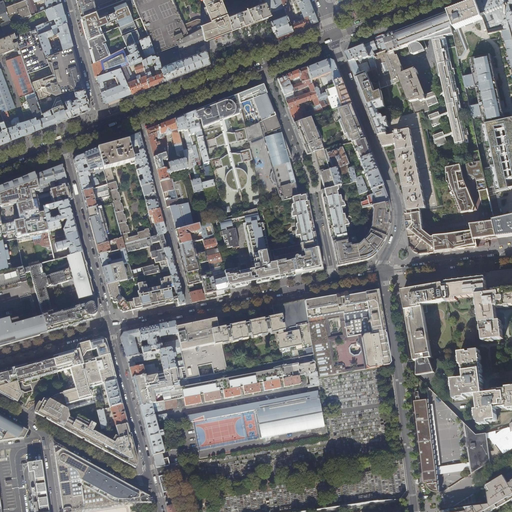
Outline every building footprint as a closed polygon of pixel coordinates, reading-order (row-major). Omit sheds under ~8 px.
[(31,15),(26,0),(21,2),(10,6),(5,8),(10,22),(15,21),(26,17),(31,15)] [(39,10),(37,11),(34,2),(41,0),(43,0),(46,9),(61,3),(59,0),(26,0),(31,15),(31,16),(41,12),(44,10),(43,7),(39,8),(39,10)] [(96,11),(94,1),(93,0),(76,0),(77,4),(78,4),(82,17),(96,11)] [(133,21),(141,18),(133,0),(124,0),(96,11),(82,17),(81,17),(87,40),(103,34),(118,27),(133,21)] [(184,25),(172,0),(133,0),(141,18),(148,36),(151,34),(152,37),(155,46),(155,47),(156,48),(156,50),(157,52),(157,53),(178,45),(177,41),(188,35),(184,25)] [(197,19),(184,25),(188,35),(201,28),(204,41),(217,36),(231,30),(227,14),(221,0),(202,0),(210,20),(211,20),(212,21),(204,24),(204,23),(203,22),(201,20),(199,19),(198,19),(197,19)] [(251,23),(270,15),(269,12),(263,0),(252,0),(237,9),(227,14),(231,30),(251,23)] [(284,7),(280,0),(263,0),(269,12),(284,7)] [(297,0),(305,19),(295,23),(286,0),(280,0),(284,7),(286,15),(293,31),(293,32),(311,25),(311,24),(317,22),(314,12),(308,0),(297,0)] [(510,30),(504,7),(508,6),(505,0),(483,0),(477,2),(483,19),(489,34),(503,31),(510,30)] [(11,25),(10,22),(5,8),(4,6),(3,1),(0,2),(0,54),(18,47),(14,36),(11,25)] [(479,21),(483,19),(477,2),(473,4),(450,13),(455,26),(456,30),(457,30),(479,21)] [(46,9),(44,10),(41,12),(45,22),(58,17),(64,14),(63,9),(61,3),(46,9)] [(458,57),(452,27),(455,26),(450,13),(422,24),(404,31),(410,42),(418,39),(420,51),(424,49),(427,48),(424,40),(428,39),(432,37),(436,48),(437,48),(437,50),(438,50),(439,54),(437,54),(441,70),(442,70),(442,72),(441,72),(441,73),(440,74),(440,75),(441,76),(442,76),(443,78),(445,91),(446,91),(447,93),(445,93),(445,94),(445,95),(445,96),(446,96),(447,97),(447,100),(450,112),(451,111),(451,114),(450,114),(449,115),(449,116),(449,117),(450,117),(450,118),(451,118),(452,121),(454,132),(455,132),(455,134),(454,135),(453,135),(453,136),(453,137),(454,138),(455,138),(456,142),(456,146),(470,143),(468,136),(470,136),(468,130),(467,130),(464,116),(465,116),(464,110),(463,110),(460,96),(461,95),(460,90),(458,90),(455,75),(457,75),(455,70),(461,69),(458,57)] [(38,35),(67,23),(64,14),(58,17),(58,19),(44,25),(43,23),(35,27),(36,29),(38,35)] [(293,31),(286,15),(271,21),(273,26),(275,25),(277,31),(275,32),(277,37),(284,35),(293,31)] [(121,35),(136,28),(133,21),(118,27),(121,35)] [(63,50),(73,46),(67,23),(38,35),(46,57),(52,54),(47,37),(56,34),(57,36),(61,51),(63,50)] [(452,27),(458,57),(462,56),(465,51),(457,30),(456,30),(455,26),(452,27)] [(179,51),(204,41),(201,28),(188,35),(177,41),(178,45),(178,47),(178,48),(179,51)] [(85,89),(73,46),(63,50),(61,51),(52,54),(46,57),(38,35),(36,29),(14,36),(18,47),(21,55),(28,74),(49,66),(53,75),(53,76),(54,79),(55,79),(61,94),(69,91),(70,95),(74,93),(85,89)] [(126,47),(141,40),(137,30),(122,36),(126,47)] [(511,67),(511,36),(510,30),(503,31),(511,67)] [(420,51),(418,39),(410,42),(404,31),(396,34),(402,49),(408,46),(413,45),(416,54),(418,53),(418,52),(420,51)] [(110,55),(105,43),(103,44),(102,42),(106,41),(103,34),(87,40),(86,40),(89,48),(90,47),(90,49),(89,50),(93,63),(110,55)] [(140,57),(136,44),(139,43),(139,42),(140,42),(146,58),(153,55),(157,52),(156,50),(154,51),(153,50),(156,48),(155,47),(153,48),(150,39),(152,37),(151,34),(148,36),(141,40),(126,47),(123,49),(124,50),(128,48),(129,54),(126,56),(129,65),(120,68),(131,94),(140,91),(149,87),(142,63),(137,65),(138,67),(135,68),(137,76),(136,76),(137,79),(136,78),(135,78),(133,78),(133,79),(134,81),(131,81),(130,79),(131,79),(133,77),(129,66),(142,61),(142,60),(141,57),(140,57)] [(421,86),(416,75),(418,74),(417,70),(405,75),(401,64),(398,56),(396,57),(394,52),(402,49),(396,34),(390,36),(384,38),(389,50),(374,56),(376,69),(381,88),(399,81),(398,79),(401,78),(414,114),(423,112),(430,110),(429,106),(425,96),(421,86)] [(365,59),(374,56),(389,50),(384,38),(375,42),(361,47),(365,59)] [(209,64),(205,45),(200,47),(201,52),(199,53),(199,50),(196,51),(197,53),(181,59),(185,73),(197,68),(209,64)] [(365,59),(361,47),(358,48),(346,53),(355,77),(362,75),(361,73),(362,73),(360,67),(359,67),(356,61),(359,60),(360,62),(369,58),(371,68),(370,69),(370,71),(376,69),(374,56),(365,59)] [(120,68),(129,65),(126,56),(124,50),(123,49),(110,55),(93,63),(92,64),(94,77),(97,76),(120,68)] [(28,74),(21,55),(5,61),(19,98),(20,102),(26,100),(27,103),(21,105),(24,114),(31,111),(34,118),(20,123),(19,119),(17,117),(14,118),(11,122),(12,127),(9,127),(8,124),(7,124),(6,123),(5,121),(10,119),(6,111),(15,108),(0,69),(0,111),(2,115),(4,121),(11,141),(22,136),(36,131),(39,130),(43,128),(39,119),(38,116),(42,114),(37,100),(31,83),(28,74)] [(142,61),(142,63),(149,87),(156,84),(158,84),(164,81),(161,67),(158,57),(156,57),(155,56),(154,56),(153,56),(153,55),(146,58),(142,60),(142,61)] [(473,60),(476,75),(463,77),(465,89),(479,86),(483,104),(470,107),(472,118),(485,115),(487,125),(485,126),(497,183),(494,184),(496,193),(510,190),(502,156),(504,156),(502,148),(501,148),(496,128),(505,126),(508,140),(506,140),(511,169),(511,119),(505,121),(503,113),(501,114),(500,110),(503,109),(501,101),(499,101),(494,82),(496,81),(495,73),(492,74),(492,69),(494,69),(491,56),(473,60)] [(185,73),(181,59),(167,65),(161,67),(164,81),(175,77),(185,73)] [(337,69),(333,61),(330,60),(327,61),(325,61),(330,73),(333,82),(341,79),(337,69)] [(330,73),(325,61),(313,66),(306,69),(320,105),(321,108),(323,113),(330,111),(340,108),(333,82),(330,73)] [(123,97),(131,94),(120,68),(97,76),(101,92),(103,102),(105,103),(107,103),(119,99),(123,97)] [(320,105),(306,69),(306,68),(298,71),(298,72),(288,76),(280,79),(277,80),(294,123),(295,123),(310,118),(323,113),(321,108),(302,115),(298,105),(306,102),(308,108),(310,109),(320,105)] [(384,100),(382,92),(375,95),(373,90),(373,89),(371,84),(366,73),(362,75),(355,77),(365,100),(367,106),(384,100)] [(61,94),(55,79),(54,79),(53,76),(53,75),(31,83),(37,100),(46,97),(47,94),(50,96),(51,93),(56,95),(56,98),(51,109),(56,123),(62,121),(68,119),(64,109),(67,108),(67,107),(65,101),(64,100),(62,97),(61,94)] [(343,84),(341,79),(333,82),(340,108),(341,108),(351,105),(348,99),(343,84)] [(272,108),(263,85),(237,95),(239,102),(248,98),(253,112),(252,112),(254,117),(256,117),(258,123),(275,116),(272,108)] [(89,107),(85,89),(74,93),(76,100),(72,101),(71,100),(70,99),(66,101),(65,96),(62,97),(64,100),(65,101),(67,107),(67,108),(64,109),(68,119),(81,113),(88,111),(89,107)] [(429,106),(440,102),(438,96),(437,94),(436,92),(425,96),(429,106)] [(239,102),(237,95),(229,98),(224,101),(234,142),(248,139),(248,138),(245,128),(232,131),(229,118),(242,113),(241,109),(239,104),(239,102)] [(384,118),(383,114),(380,115),(378,110),(385,107),(384,100),(367,106),(373,121),(379,136),(386,134),(390,133),(387,119),(388,119),(387,117),(384,118)] [(227,172),(225,178),(225,180),(225,183),(226,186),(229,188),(231,190),(234,191),(237,191),(239,191),(241,190),(245,187),(245,186),(247,182),(247,180),(247,178),(246,174),(243,171),(241,170),(238,169),(237,166),(238,166),(237,163),(239,163),(236,152),(231,153),(228,144),(234,142),(224,101),(218,103),(218,106),(217,107),(215,107),(215,104),(209,106),(213,124),(219,146),(225,144),(227,154),(221,155),(224,166),(226,166),(227,169),(228,169),(228,171),(227,172)] [(357,123),(353,114),(354,113),(351,105),(341,108),(340,108),(330,111),(335,122),(338,121),(344,135),(341,136),(345,145),(351,143),(365,140),(360,128),(357,125),(357,123)] [(213,124),(209,106),(201,110),(195,112),(200,130),(205,149),(219,146),(213,124)] [(51,109),(42,114),(42,116),(43,115),(44,117),(39,119),(43,128),(50,126),(56,123),(51,109)] [(200,130),(195,112),(187,115),(183,116),(194,159),(199,158),(196,146),(194,146),(192,140),(190,136),(196,134),(204,164),(203,164),(207,181),(203,183),(202,181),(201,182),(202,189),(204,188),(214,186),(210,170),(207,159),(205,149),(200,130)] [(443,207),(423,112),(414,114),(388,119),(387,119),(390,133),(391,133),(391,136),(387,136),(386,134),(379,136),(383,147),(391,146),(397,144),(397,146),(398,151),(397,151),(399,161),(401,173),(404,188),(407,204),(409,211),(422,210),(443,207)] [(440,112),(430,116),(431,119),(430,119),(432,124),(433,123),(434,127),(444,123),(442,117),(441,115),(440,112)] [(194,159),(183,116),(177,119),(175,120),(178,132),(181,131),(182,132),(182,133),(183,133),(188,149),(183,150),(184,155),(185,159),(188,169),(192,168),(194,175),(193,176),(193,179),(190,180),(194,192),(202,190),(202,191),(203,190),(204,190),(204,188),(202,189),(201,182),(194,159)] [(292,157),(275,116),(258,123),(245,128),(248,138),(253,136),(254,139),(262,136),(269,133),(269,136),(265,137),(273,167),(277,166),(278,167),(275,168),(273,169),(272,170),(272,171),(271,171),(271,172),(270,176),(271,179),(272,182),(275,183),(276,184),(277,184),(278,184),(279,184),(282,183),(283,189),(280,190),(282,196),(283,200),(291,197),(299,194),(289,158),(292,157)] [(322,139),(317,131),(316,127),(314,128),(310,118),(295,123),(294,123),(306,154),(314,152),(316,158),(322,180),(324,189),(333,186),(323,150),(320,143),(321,142),(321,141),(321,139),(322,139)] [(183,150),(178,133),(178,132),(175,120),(167,123),(158,126),(161,135),(165,133),(166,135),(171,134),(176,155),(179,157),(184,155),(183,150)] [(0,144),(2,144),(11,141),(4,121),(0,122),(0,125),(2,130),(0,130),(0,144)] [(161,138),(161,135),(158,126),(146,130),(152,154),(153,158),(165,153),(162,141),(159,142),(156,143),(155,139),(154,138),(157,137),(158,139),(162,138),(161,138)] [(497,183),(485,126),(482,126),(494,184),(497,183)] [(439,148),(440,147),(448,144),(446,138),(445,136),(444,132),(433,136),(435,139),(434,139),(436,144),(437,144),(439,148)] [(127,138),(135,164),(137,171),(149,167),(147,160),(140,133),(133,136),(127,138)] [(273,167),(265,137),(269,136),(269,133),(262,136),(272,171),(272,170),(273,169),(275,168),(278,167),(277,166),(273,167)] [(188,169),(185,159),(169,163),(168,157),(169,157),(170,156),(167,147),(166,146),(164,138),(163,137),(161,138),(162,138),(162,141),(165,153),(167,160),(168,165),(169,168),(170,173),(183,170),(184,176),(189,174),(188,169)] [(112,145),(97,149),(107,185),(110,196),(112,203),(122,238),(124,244),(151,237),(149,229),(139,232),(137,232),(138,235),(128,238),(127,233),(128,233),(126,226),(125,222),(123,215),(122,211),(120,204),(120,200),(117,193),(117,190),(114,181),(111,168),(130,163),(131,165),(135,164),(127,138),(117,142),(117,144),(112,145)] [(359,160),(371,155),(368,149),(365,140),(351,143),(358,160),(359,160)] [(340,185),(341,185),(336,169),(347,165),(347,164),(345,159),(347,158),(343,148),(342,145),(323,150),(333,186),(337,185),(340,185)] [(253,159),(250,148),(236,152),(239,163),(253,159)] [(88,153),(88,155),(87,155),(86,155),(83,155),(93,189),(107,185),(97,149),(90,152),(88,153)] [(161,161),(167,160),(165,153),(153,158),(156,167),(157,171),(169,168),(168,165),(165,165),(166,166),(163,167),(161,161)] [(83,155),(78,157),(75,158),(73,162),(77,177),(82,193),(93,189),(83,155)] [(210,170),(224,166),(221,155),(207,159),(210,170)] [(375,165),(371,155),(359,160),(364,171),(354,174),(355,179),(377,170),(375,165)] [(485,180),(481,161),(466,165),(468,176),(471,176),(472,177),(474,179),(477,181),(485,180)] [(54,188),(68,184),(63,165),(49,170),(36,175),(40,193),(50,190),(48,184),(49,183),(51,190),(55,189),(54,188)] [(466,189),(461,166),(452,168),(452,169),(447,170),(448,182),(449,182),(462,213),(478,211),(469,189),(466,189)] [(149,167),(137,171),(141,186),(153,184),(151,175),(149,167)] [(171,179),(170,173),(169,168),(157,171),(158,174),(160,182),(171,179)] [(381,180),(377,170),(355,179),(356,181),(359,195),(367,192),(361,178),(365,176),(370,190),(383,185),(381,180)] [(40,193),(36,175),(0,187),(0,241),(17,238),(23,268),(24,268),(40,264),(54,260),(54,258),(50,240),(49,235),(45,217),(43,208),(40,193)] [(172,183),(171,179),(160,182),(161,186),(166,207),(169,207),(178,204),(172,183)] [(183,180),(172,183),(178,204),(184,229),(194,226),(189,206),(190,206),(183,180)] [(283,189),(282,183),(279,184),(278,184),(277,184),(276,184),(275,183),(279,197),(282,196),(280,190),(283,189)] [(43,208),(68,201),(72,200),(71,194),(68,184),(54,188),(55,189),(51,190),(50,190),(40,193),(43,208)] [(158,203),(153,184),(141,186),(148,212),(160,209),(158,203)] [(94,200),(110,196),(107,185),(93,189),(82,193),(85,204),(86,210),(96,208),(94,200)] [(349,227),(348,218),(343,219),(340,208),(345,207),(342,195),(338,196),(337,190),(338,190),(338,188),(337,185),(333,186),(324,189),(320,189),(325,212),(330,236),(346,233),(345,228),(349,227)] [(385,193),(383,185),(370,190),(368,191),(371,206),(388,202),(385,193)] [(491,204),(487,189),(479,191),(482,204),(483,205),(491,204)] [(310,215),(306,193),(299,194),(291,197),(292,204),(290,204),(289,217),(294,216),(295,217),(294,217),(295,224),(293,224),(293,229),(290,230),(290,233),(284,234),(285,238),(286,241),(289,244),(290,244),(316,239),(310,215)] [(59,213),(71,209),(69,204),(68,201),(43,208),(45,217),(50,215),(49,212),(50,211),(55,210),(55,209),(56,209),(56,208),(56,207),(57,207),(58,208),(57,208),(59,213)] [(391,218),(390,209),(390,208),(389,202),(388,202),(371,206),(372,210),(371,225),(366,235),(359,243),(359,246),(351,247),(350,246),(350,244),(348,244),(346,233),(330,236),(337,267),(366,261),(372,257),(381,248),(384,243),(388,232),(391,220),(391,218)] [(178,204),(169,207),(171,212),(176,231),(184,229),(178,204)] [(108,243),(104,227),(107,226),(101,206),(96,208),(86,210),(89,221),(96,247),(108,243)] [(72,215),(71,209),(59,213),(60,217),(61,218),(60,219),(59,219),(59,218),(58,218),(57,217),(57,218),(52,219),(51,219),(50,215),(45,217),(49,235),(51,234),(50,231),(61,229),(59,222),(66,220),(73,218),(72,215)] [(163,220),(160,209),(148,212),(150,217),(152,216),(157,232),(154,232),(155,236),(163,234),(164,234),(166,233),(163,220)] [(259,221),(256,209),(241,213),(242,218),(244,218),(244,220),(245,224),(255,222),(259,221)] [(424,228),(422,210),(409,211),(406,212),(410,248),(419,256),(416,232),(424,231),(424,229),(424,228)] [(231,223),(230,220),(232,220),(231,216),(223,219),(215,221),(216,225),(219,225),(220,229),(232,227),(231,223)] [(511,236),(511,216),(494,221),(495,223),(498,238),(511,236)] [(75,224),(73,218),(66,220),(66,222),(63,230),(65,236),(77,232),(75,224)] [(225,275),(211,223),(210,219),(201,221),(202,224),(198,225),(202,240),(217,298),(230,295),(228,289),(225,275)] [(498,238),(495,223),(493,223),(493,222),(491,223),(490,223),(489,222),(487,224),(486,224),(486,222),(484,224),(483,224),(482,223),(481,223),(480,223),(480,224),(479,225),(472,226),(474,233),(448,236),(450,242),(451,251),(477,248),(477,247),(478,247),(478,246),(477,245),(476,245),(475,241),(487,240),(488,240),(489,240),(490,240),(491,240),(492,239),(498,238)] [(249,283),(248,278),(256,277),(257,284),(279,279),(275,259),(273,259),(275,264),(267,266),(266,260),(264,253),(266,253),(260,224),(256,225),(245,227),(246,229),(245,229),(246,229),(247,235),(247,236),(249,242),(248,242),(248,243),(249,243),(250,249),(249,249),(249,250),(250,250),(254,271),(236,274),(236,273),(225,275),(228,289),(244,286),(244,284),(249,283)] [(254,271),(250,250),(249,250),(249,249),(248,243),(248,242),(247,236),(245,229),(245,227),(245,224),(242,224),(251,268),(246,269),(247,270),(237,272),(237,271),(235,271),(236,273),(236,274),(254,271)] [(191,243),(189,236),(185,233),(186,231),(190,234),(198,232),(198,234),(197,237),(198,241),(202,240),(198,225),(194,226),(184,229),(176,231),(175,231),(177,238),(179,245),(191,243)] [(236,247),(232,230),(219,232),(220,239),(222,239),(224,246),(228,245),(229,248),(231,248),(236,247)] [(435,254),(433,238),(424,232),(424,231),(416,232),(419,256),(435,254)] [(79,241),(77,232),(65,236),(66,242),(55,245),(57,252),(68,249),(70,256),(82,253),(79,241)] [(167,264),(164,250),(166,249),(164,242),(163,234),(155,236),(151,237),(124,244),(125,249),(126,253),(152,246),(152,244),(159,242),(160,247),(156,248),(157,251),(150,253),(152,260),(154,259),(155,264),(159,263),(161,269),(168,267),(167,264)] [(451,251),(450,242),(448,236),(436,238),(433,238),(435,254),(451,251)] [(110,252),(108,246),(109,246),(110,244),(116,242),(118,250),(125,249),(124,244),(122,238),(111,242),(112,242),(108,243),(96,247),(98,252),(98,255),(110,252)] [(322,270),(316,239),(290,244),(290,245),(294,246),(294,247),(298,246),(301,260),(298,261),(297,257),(293,258),(293,259),(293,260),(293,261),(294,261),(295,261),(284,264),(283,261),(278,262),(278,258),(275,259),(279,279),(295,276),(322,270)] [(217,298),(202,240),(198,241),(191,243),(179,245),(178,245),(178,250),(192,303),(205,300),(204,294),(202,294),(201,290),(194,292),(192,284),(207,280),(207,283),(212,299),(217,298)] [(0,272),(12,270),(6,241),(0,242),(0,272)] [(173,262),(170,248),(166,249),(164,250),(167,264),(168,267),(169,271),(171,277),(171,278),(177,276),(173,262)] [(128,262),(126,253),(125,249),(118,250),(110,252),(98,255),(101,265),(102,269),(114,265),(128,262)] [(53,314),(46,288),(48,287),(51,286),(51,287),(70,281),(71,281),(72,281),(73,281),(73,282),(74,283),(78,299),(94,295),(87,270),(85,262),(84,257),(82,253),(70,256),(67,257),(69,264),(69,265),(69,266),(69,267),(68,269),(65,270),(63,271),(50,275),(46,277),(46,276),(45,275),(44,274),(43,274),(40,265),(27,268),(24,269),(25,274),(30,272),(32,280),(43,317),(47,333),(54,331),(69,326),(73,325),(84,322),(92,320),(91,317),(92,317),(93,317),(94,316),(95,315),(96,314),(97,313),(97,312),(98,310),(98,309),(97,308),(96,306),(96,305),(94,304),(92,303),(91,303),(90,303),(88,303),(87,304),(86,303),(80,304),(79,304),(79,307),(53,314)] [(119,283),(114,265),(102,269),(105,278),(107,285),(119,283)] [(159,271),(158,266),(154,267),(153,265),(131,271),(133,279),(159,273),(159,271)] [(0,288),(26,280),(23,268),(12,270),(0,272),(0,345),(47,333),(43,317),(35,319),(33,313),(31,314),(28,315),(24,317),(14,320),(8,322),(2,323),(0,323),(0,288)] [(485,272),(443,277),(446,301),(447,302),(458,300),(458,299),(476,296),(477,295),(481,324),(484,342),(503,339),(502,331),(501,322),(498,322),(496,311),(496,308),(497,308),(511,306),(511,268),(490,271),(490,272),(485,273),(485,272)] [(182,295),(177,276),(171,278),(177,302),(178,306),(185,305),(182,295)] [(157,307),(177,302),(171,278),(171,277),(163,279),(164,282),(161,283),(162,287),(161,287),(162,287),(163,294),(166,293),(166,295),(146,299),(146,297),(149,297),(147,291),(148,290),(147,290),(146,286),(143,286),(142,283),(135,285),(139,298),(128,300),(129,302),(131,310),(135,310),(135,311),(157,307)] [(446,301),(443,277),(428,280),(408,284),(409,290),(403,291),(403,292),(402,292),(401,293),(400,294),(400,295),(400,296),(400,298),(401,298),(402,299),(403,300),(404,300),(406,310),(414,359),(409,360),(409,362),(432,358),(424,313),(428,312),(426,305),(446,301)] [(120,295),(118,287),(120,286),(119,283),(107,285),(110,299),(112,298),(114,300),(113,301),(113,302),(114,302),(114,303),(115,303),(116,302),(117,303),(118,309),(123,313),(131,310),(129,302),(127,303),(122,299),(119,296),(120,295)] [(336,295),(335,296),(332,297),(304,302),(308,324),(325,321),(329,341),(348,337),(349,337),(349,336),(367,334),(385,331),(378,291),(372,292),(371,288),(364,290),(365,293),(348,296),(347,293),(346,292),(343,293),(343,294),(338,295),(337,295),(336,295)] [(206,321),(175,327),(177,334),(178,340),(180,346),(184,367),(186,379),(199,377),(197,367),(212,364),(214,374),(227,371),(221,342),(277,330),(283,360),(298,357),(297,350),(312,347),(311,343),(308,324),(304,302),(304,300),(287,303),(272,307),(274,318),(263,321),(243,325),(229,328),(218,330),(216,319),(206,321)] [(168,323),(157,326),(160,340),(161,340),(161,337),(163,337),(163,339),(169,338),(168,336),(177,334),(175,327),(175,322),(168,323)] [(147,328),(138,330),(140,342),(146,341),(147,346),(141,347),(143,354),(161,350),(160,344),(160,340),(157,326),(147,328)] [(140,342),(138,330),(123,333),(120,337),(123,347),(126,358),(138,355),(135,344),(141,343),(140,342)] [(388,347),(385,331),(367,334),(350,337),(349,337),(348,337),(329,341),(333,365),(335,365),(332,342),(344,340),(344,342),(361,339),(363,347),(361,347),(364,366),(343,370),(343,372),(391,364),(388,347)] [(97,339),(92,341),(95,349),(96,349),(99,358),(110,355),(107,346),(106,341),(102,338),(97,339)] [(178,340),(160,344),(161,350),(180,346),(178,340)] [(334,374),(333,365),(329,341),(311,343),(312,347),(313,354),(317,372),(317,376),(334,374)] [(111,358),(110,355),(99,358),(98,358),(94,359),(91,350),(89,342),(79,344),(78,347),(76,350),(69,352),(52,357),(57,372),(70,368),(75,388),(62,391),(63,393),(68,410),(104,400),(103,394),(93,397),(90,388),(104,384),(117,381),(116,377),(113,366),(111,358)] [(184,367),(180,346),(161,350),(143,354),(138,355),(126,358),(128,366),(132,378),(158,372),(157,368),(155,368),(154,364),(143,366),(135,367),(134,363),(160,358),(163,371),(175,369),(179,368),(184,367)] [(479,421),(479,425),(488,424),(488,422),(497,420),(495,409),(507,408),(507,410),(511,409),(511,387),(507,388),(507,390),(493,391),(493,393),(488,394),(484,395),(482,383),(484,383),(480,351),(472,352),(472,354),(468,354),(468,352),(460,353),(461,366),(463,366),(463,369),(464,369),(466,380),(460,381),(460,380),(453,381),(456,400),(466,399),(466,397),(477,396),(479,411),(476,411),(477,422),(479,421)] [(262,383),(298,376),(303,375),(306,374),(317,372),(313,354),(298,357),(283,360),(227,371),(214,374),(213,374),(213,376),(214,380),(200,383),(199,379),(199,377),(186,379),(184,380),(186,390),(161,395),(156,396),(137,399),(138,402),(139,407),(158,403),(163,402),(176,399),(183,398),(218,391),(221,391),(258,384),(262,383)] [(18,382),(57,372),(52,357),(0,371),(0,372),(10,399),(17,402),(21,395),(18,382)] [(430,359),(418,361),(417,376),(435,373),(430,359)] [(133,382),(135,390),(136,393),(137,399),(156,396),(161,395),(186,390),(184,380),(182,380),(179,368),(175,369),(163,371),(158,372),(132,378),(133,382)] [(0,392),(10,399),(0,372),(0,392)] [(319,386),(317,376),(317,372),(306,374),(307,377),(309,377),(310,385),(308,385),(309,388),(319,386)] [(298,376),(262,383),(263,391),(279,388),(278,381),(282,380),(283,387),(300,384),(298,376)] [(120,392),(117,381),(104,384),(107,398),(105,398),(106,402),(108,401),(110,408),(111,408),(123,404),(120,392)] [(258,384),(221,391),(221,392),(222,392),(224,398),(240,395),(239,389),(243,388),(244,395),(260,391),(258,384)] [(218,391),(183,398),(185,406),(200,403),(199,396),(203,396),(204,402),(220,399),(218,391)] [(324,427),(318,391),(187,416),(189,423),(193,422),(192,420),(204,416),(204,420),(256,410),(261,439),(324,427)] [(417,401),(414,401),(424,483),(427,483),(427,484),(428,486),(428,487),(430,489),(431,490),(432,491),(435,492),(436,492),(440,492),(438,475),(437,467),(429,399),(420,400),(419,392),(415,392),(417,401)] [(112,442),(103,437),(104,435),(101,434),(98,434),(94,432),(94,433),(93,432),(96,426),(78,416),(75,421),(69,418),(69,417),(68,410),(63,393),(59,395),(57,397),(54,399),(52,401),(50,403),(42,399),(34,413),(49,421),(68,431),(123,462),(135,469),(137,467),(137,465),(137,464),(138,465),(138,464),(138,463),(138,461),(133,441),(130,431),(128,424),(116,427),(119,438),(116,436),(112,442)] [(177,407),(176,399),(163,402),(164,406),(162,407),(162,410),(165,410),(165,409),(177,407)] [(158,403),(139,407),(140,409),(142,416),(145,427),(150,447),(151,449),(153,455),(162,453),(164,452),(160,436),(164,435),(162,430),(159,431),(156,421),(160,420),(160,421),(167,419),(166,414),(154,416),(154,414),(153,412),(162,410),(161,406),(159,407),(158,403)] [(125,413),(123,404),(111,408),(116,426),(116,427),(128,424),(125,413)] [(108,428),(104,410),(98,411),(102,429),(108,428)] [(0,441),(24,438),(28,431),(25,429),(0,415),(0,441)] [(496,434),(496,431),(487,433),(476,435),(464,423),(470,462),(471,470),(471,474),(511,449),(511,422),(510,424),(510,428),(507,428),(505,429),(503,430),(501,431),(500,432),(498,433),(496,434)] [(116,506),(131,503),(147,503),(149,501),(148,497),(71,455),(70,455),(70,454),(56,446),(55,447),(54,447),(54,448),(55,458),(62,511),(83,511),(84,511),(103,509),(116,506)] [(169,465),(168,458),(163,459),(162,454),(153,456),(154,459),(156,467),(162,466),(166,466),(167,465),(169,465)] [(50,511),(45,471),(43,461),(28,463),(34,511),(50,511)] [(470,462),(437,467),(438,475),(471,470),(470,462)] [(169,491),(162,466),(156,467),(163,492),(169,491)] [(374,501),(406,498),(403,470),(393,471),(394,476),(391,477),(391,478),(376,480),(376,479),(373,479),(374,483),(372,483),(374,501)] [(455,510),(438,511),(492,511),(511,500),(511,471),(494,482),(487,486),(489,501),(463,504),(455,506),(455,510)] [(243,504),(249,505),(256,506),(256,493),(242,493),(242,499),(243,499),(243,504)]
